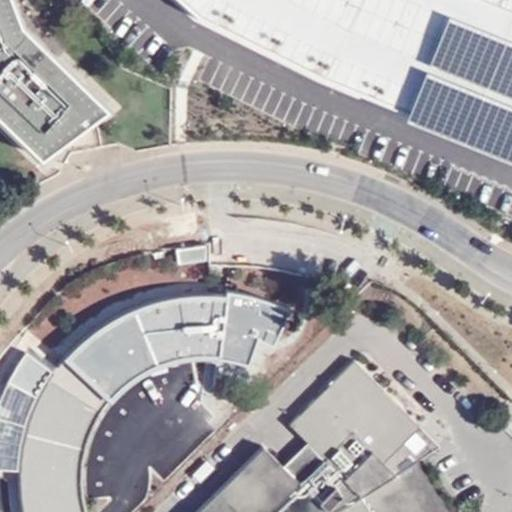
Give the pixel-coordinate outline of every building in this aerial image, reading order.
[(0,0),(0,116),(38,155),(105,106),(19,23),(10,0),(0,0)] [(303,25),(308,13),(312,0),(311,0),(290,0),(287,10),(277,28),(269,36),(244,56),(234,61),(213,65),(192,65),(178,63),(153,52),(133,35),(107,0),(82,0),(110,39),(128,58),(157,77),(190,86),(231,82),(259,70),(273,61),(289,45),(303,25)] [(123,0),(129,13),(147,35),(161,46),(181,54),(209,56),(221,54),(245,45),(256,36),(270,21),(280,0),(123,0)] [(511,0),(437,0),(435,6),(423,0),(360,0),(333,59),(460,121),(500,36),(511,40),(511,0)] [(511,40),(500,36),(460,121),(511,147),(511,40)] [(250,109),(308,128),(316,104),(258,85),(250,109)] [(276,346),(290,308),(252,293),(217,287),(214,297),(181,296),(149,303),(122,313),(99,325),(74,344),(57,364),(42,386),(27,420),(19,456),(17,489),(20,511),(83,511),(82,506),(78,485),(80,462),(86,439),(97,411),(109,397),(127,378),(148,366),(171,358),(193,355),(219,355),(248,363),(258,339),(276,346)] [(448,511),(415,459),(414,457),(407,461),(394,447),(418,423),(352,357),(287,421),(305,439),(312,446),(288,470),(280,463),(261,443),(191,511),(448,511)] [(394,447),(407,461),(414,457),(415,459),(438,444),(418,423),(394,447)] [(280,463),(288,470),(312,446),(305,439),(280,463)]
